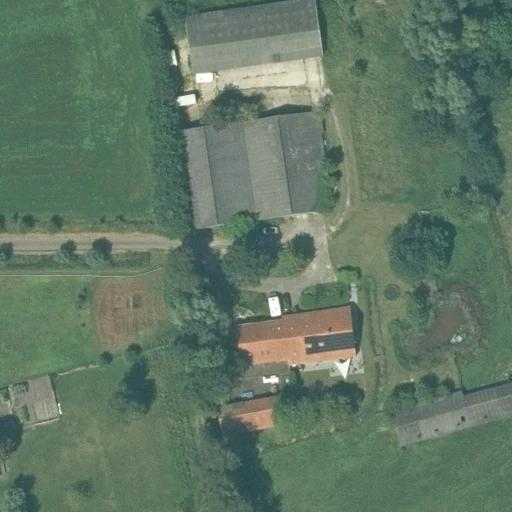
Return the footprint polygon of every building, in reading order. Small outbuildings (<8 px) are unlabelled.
[(199,70),(330,58),(325,3),(195,15),(199,70)] [(320,113),(204,129),(182,132),(196,230),(328,211),(326,198),(330,197),(321,135),(323,135),(320,113)] [(282,322),(263,324),(235,328),(241,366),(288,361),(288,366),(330,360),(356,357),(350,309),(282,318),(282,322)] [(472,428),(462,390),(390,410),(401,448),(472,428)] [(283,426),(281,417),(278,397),(217,409),(222,438),(283,426)]
